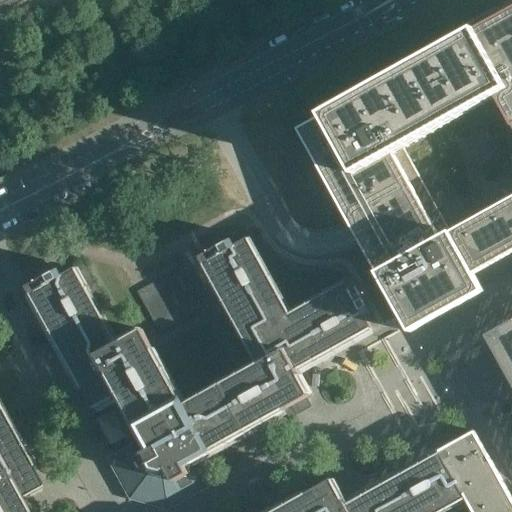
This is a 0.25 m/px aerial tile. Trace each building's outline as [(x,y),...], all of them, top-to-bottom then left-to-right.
[(323,116),(298,130),(355,234),(400,315),(402,319),(476,278),(475,275),(476,274),(511,254),(511,11),(477,31),(354,99),(323,116)] [(94,408),(109,400),(133,445),(110,458),(131,495),(174,503),(208,485),(195,461),(284,412),(289,421),(298,416),(293,407),(311,397),(297,371),(374,329),(367,316),(373,313),(355,279),(292,314),(250,238),(237,245),(234,239),(200,258),(258,365),(186,405),(145,330),(119,344),(78,269),(65,276),(61,269),(28,287),(94,408)] [(170,256),(136,274),(168,333),(202,314),(170,256)] [(476,278),(402,319),(408,329),(410,334),(415,342),(489,301),(484,292),(482,288),(476,278)] [(511,321),(485,336),(511,385),(511,321)] [(0,511),(22,511),(15,499),(40,485),(0,414),(0,511)] [(439,452),(440,453),(448,466),(454,463),(473,496),(466,500),(470,507),(473,511),(511,511),(511,498),(475,432),(468,436),(439,452)] [(444,511),(466,500),(473,496),(454,463),(448,466),(440,453),(348,506),(333,480),(316,490),(310,481),(296,489),(301,498),(276,511),(444,511)]
